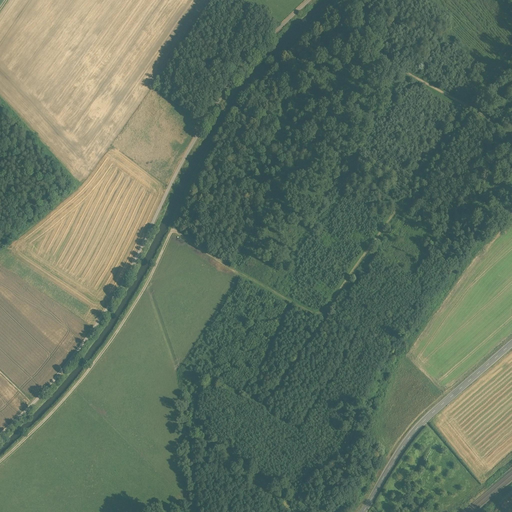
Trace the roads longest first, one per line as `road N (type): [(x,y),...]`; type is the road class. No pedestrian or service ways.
road 1 (track): [(0,434),(106,310),(225,88),(309,0)]
road 2 (track): [(511,215),(474,252),(398,361),(371,435)]
road 3 (secondary): [(362,511),(413,431),(511,342)]
road 4 (track): [(171,231),(322,317)]
